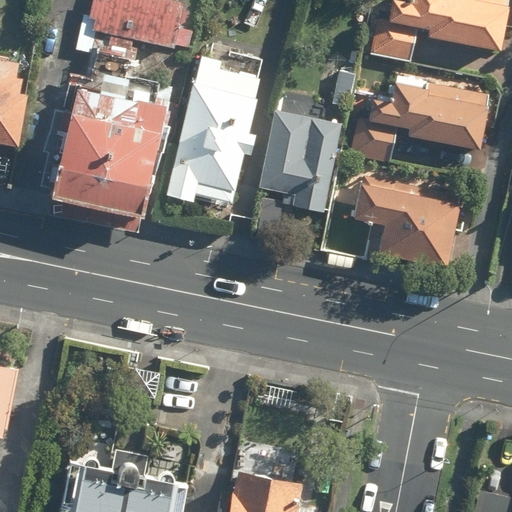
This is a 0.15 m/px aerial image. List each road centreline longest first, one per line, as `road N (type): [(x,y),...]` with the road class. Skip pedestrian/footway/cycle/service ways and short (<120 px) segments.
road 1 (secondary): [(429,341),(0,257)]
road 2 (unknown): [(464,348),(511,90)]
road 3 (residential): [(429,341),(395,511)]
